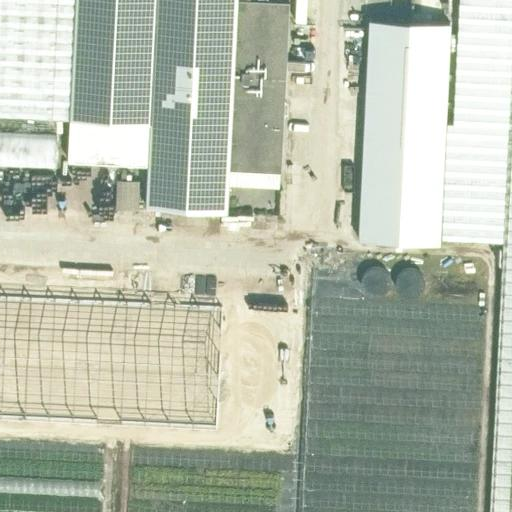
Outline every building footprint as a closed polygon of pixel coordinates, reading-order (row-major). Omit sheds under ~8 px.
[(0,0),(0,114),(54,117),(70,118),(75,0),(0,0)] [(75,0),(70,118),(68,160),(148,164),(146,207),(227,211),(229,169),(230,169),(230,160),(280,162),(279,171),(281,171),(289,2),(252,0),(75,0)] [(453,122),(446,122),(444,148),(507,151),(489,511),(511,511),(511,0),(459,0),(458,35),(453,122)] [(369,18),(358,239),(440,243),(444,148),(446,122),(451,22),(410,20),(390,19),(369,18)] [(118,206),(138,206),(138,177),(118,177),(118,206)] [(222,305),(0,295),(0,414),(216,425),(222,305)]
